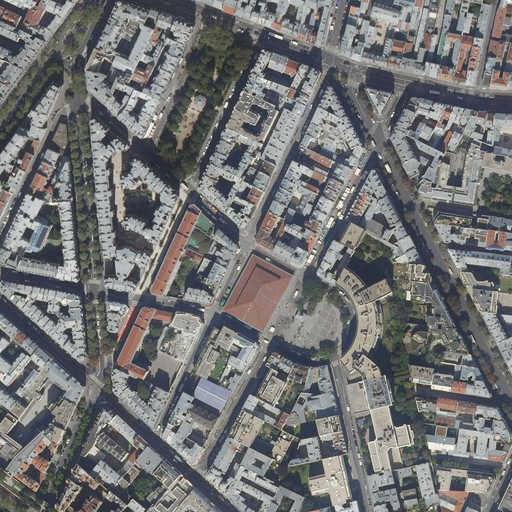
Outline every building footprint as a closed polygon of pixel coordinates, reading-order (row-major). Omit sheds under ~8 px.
[(0,0),(0,21),(3,23),(8,11),(0,6),(0,0),(2,0),(7,2),(7,0),(0,0)] [(30,13),(27,19),(8,11),(3,23),(47,44),(59,27),(76,5),(74,4),(69,1),(65,7),(51,1),(50,0),(43,0),(41,5),(31,0),(7,0),(7,2),(30,13)] [(134,1),(129,0),(117,0),(108,22),(102,35),(96,47),(117,55),(107,76),(119,81),(129,85),(155,29),(145,24),(152,8),(134,1)] [(214,0),(213,5),(218,7),(224,9),(226,0),(214,0)] [(226,0),(224,9),(229,11),(236,14),(239,0),(226,0)] [(245,16),(248,2),(248,0),(239,0),(236,14),(240,15),(244,17),(245,16)] [(254,10),(256,0),(248,0),(248,2),(245,16),(247,17),(252,19),(254,10)] [(260,0),(257,11),(255,20),(263,23),(265,24),(267,25),(273,27),(278,6),(277,6),(278,5),(275,4),(274,8),(272,8),(271,13),(268,12),(268,11),(269,10),(270,8),(269,7),(269,4),(269,3),(267,3),(267,0),(268,0),(278,2),(278,0),(260,0)] [(278,0),(278,2),(278,5),(277,6),(278,6),(273,27),(273,28),(288,33),(290,34),(292,35),(297,37),(306,0),(278,0)] [(316,18),(318,11),(319,8),(320,3),(312,0),(306,0),(297,37),(300,38),(310,42),(311,33),(313,30),(316,18)] [(362,2),(361,7),(352,5),(351,10),(350,14),(359,17),(371,21),(375,0),(362,0),(362,1),(362,2)] [(371,63),(374,64),(388,67),(391,55),(392,50),(394,38),(394,37),(395,36),(398,19),(411,22),(414,6),(395,2),(390,0),(388,0),(375,0),(371,21),(366,42),(361,61),(371,63)] [(411,22),(409,30),(413,30),(411,36),(408,35),(400,70),(405,71),(415,73),(431,0),(415,0),(414,6),(411,22)] [(441,0),(431,0),(415,73),(418,74),(424,75),(434,34),(441,0)] [(450,23),(454,3),(455,0),(448,0),(447,3),(445,14),(444,23),(442,31),(448,32),(450,23)] [(462,4),(460,12),(461,12),(465,13),(465,11),(468,11),(470,0),(482,3),(483,0),(455,0),(454,3),(462,4)] [(480,13),(480,15),(477,29),(480,29),(479,32),(477,32),(474,46),(482,47),(483,42),(486,29),(487,25),(489,13),(491,5),(482,3),(481,10),(483,10),(483,13),(480,13)] [(331,14),(332,7),(326,5),(325,10),(324,13),(316,43),(317,44),(319,44),(320,45),(324,43),(325,39),(331,14)] [(507,8),(499,6),(497,13),(495,20),(491,40),(500,42),(505,17),(507,8)] [(156,10),(152,8),(145,24),(155,29),(163,12),(157,10),(156,10)] [(324,13),(318,11),(316,18),(318,19),(315,31),(313,30),(311,33),(310,42),(312,42),(316,44),(316,43),(324,13)] [(178,18),(178,17),(170,15),(163,12),(155,29),(129,85),(137,88),(144,90),(147,85),(147,83),(148,81),(149,80),(149,78),(154,69),(156,64),(161,54),(166,43),(169,36),(170,33),(172,29),(178,18)] [(457,68),(467,17),(464,16),(465,13),(461,12),(456,33),(452,33),(454,25),(453,24),(450,23),(448,32),(438,78),(445,80),(453,82),(456,68),(457,68)] [(473,14),(468,13),(467,17),(457,68),(456,68),(453,82),(460,83),(466,85),(466,84),(469,69),(474,46),(477,32),(477,29),(480,15),(475,14),(471,33),(469,36),(468,36),(473,14)] [(357,22),(359,17),(350,14),(349,18),(349,19),(348,23),(357,26),(357,22)] [(366,42),(371,21),(359,17),(357,22),(360,23),(360,24),(363,24),(362,29),(356,28),(357,26),(348,23),(347,24),(345,35),(357,39),(360,40),(360,42),(366,42)] [(511,18),(505,17),(500,42),(497,58),(493,74),(490,88),(500,88),(508,88),(511,67),(511,40),(511,39),(508,38),(508,37),(507,37),(507,34),(507,33),(508,30),(509,30),(511,18)] [(185,20),(178,18),(172,29),(176,31),(176,32),(176,33),(176,34),(177,34),(178,34),(176,38),(174,37),(174,36),(174,34),(170,33),(169,36),(187,44),(191,36),(195,27),(193,24),(187,21),(185,20)] [(409,30),(411,22),(398,19),(395,36),(402,38),(401,41),(396,39),(396,38),(394,38),(392,50),(393,50),(393,49),(399,50),(397,56),(391,55),(388,67),(393,68),(400,70),(408,35),(409,30)] [(3,59),(4,59),(5,58),(8,59),(6,62),(26,72),(35,60),(47,44),(3,23),(2,26),(0,24),(0,57),(0,58),(2,59),(3,59)] [(438,78),(448,32),(442,31),(437,59),(436,63),(434,63),(433,62),(432,61),(433,58),(433,57),(438,35),(434,34),(424,75),(426,76),(431,77),(436,78),(438,78)] [(352,57),(357,39),(345,35),(344,35),(342,43),(340,53),(347,56),(352,57)] [(169,36),(166,43),(168,44),(169,43),(171,44),(171,43),(174,44),(173,45),(173,47),(171,46),(170,49),(169,49),(168,51),(181,57),(184,51),(187,44),(169,36)] [(361,61),(366,42),(360,42),(360,40),(357,39),(352,57),(356,59),(361,61)] [(500,42),(491,40),(490,47),(489,50),(488,56),(497,58),(500,42)] [(480,57),(482,47),(474,46),(469,69),(478,70),(478,68),(480,57)] [(95,49),(87,68),(107,76),(117,55),(96,47),(95,49)] [(181,57),(168,51),(166,54),(167,55),(168,56),(166,61),(165,61),(164,62),(160,60),(163,55),(161,54),(156,64),(174,72),(177,65),(181,57)] [(271,63),(275,54),(267,51),(266,51),(263,52),(258,62),(253,74),(264,80),(266,75),(263,74),(269,62),(271,63)] [(281,56),(275,54),(271,63),(266,75),(264,80),(278,85),(281,78),(283,74),(289,59),(281,56)] [(497,58),(488,56),(486,66),(485,72),(493,74),(497,58)] [(0,72),(4,74),(0,79),(0,97),(6,100),(16,86),(26,72),(6,62),(0,59),(0,72)] [(296,62),(289,59),(283,74),(290,76),(288,78),(289,78),(290,78),(291,77),(296,79),(303,65),(297,62),(296,62)] [(156,64),(154,69),(155,70),(156,69),(159,70),(159,71),(159,72),(160,73),(159,75),(158,74),(157,77),(156,76),(155,78),(156,79),(155,80),(156,81),(167,87),(171,79),(174,72),(156,64)] [(313,68),(303,65),(296,79),(293,84),(291,88),(310,98),(312,94),(314,89),(306,85),(308,81),(305,80),(303,84),(305,85),(303,90),(298,86),(302,78),(305,79),(306,78),(309,80),(314,69),(313,68)] [(119,81),(107,76),(87,68),(88,81),(89,88),(94,93),(98,96),(103,101),(105,103),(114,94),(119,81)] [(318,70),(314,69),(309,80),(308,81),(306,85),(314,89),(317,83),(320,76),(322,74),(321,72),(321,71),(318,70)] [(476,77),(478,70),(469,69),(466,84),(469,85),(474,85),(475,85),(476,77)] [(493,74),(485,72),(484,78),(482,87),(485,87),(490,88),(493,74)] [(264,80),(253,74),(248,83),(244,92),(277,107),(281,109),(287,97),(290,90),(278,85),(264,80)] [(288,81),(281,78),(278,85),(290,90),(291,88),(293,84),(290,82),(290,84),(287,83),(288,81)] [(44,95),(34,108),(50,114),(56,100),(61,90),(63,85),(55,80),(44,95)] [(137,88),(129,85),(119,81),(114,94),(105,103),(112,110),(119,116),(128,106),(130,103),(137,88)] [(167,87),(156,81),(155,82),(155,83),(155,84),(155,85),(153,88),(151,87),(147,85),(144,90),(162,99),(164,93),(167,87)] [(323,98),(319,108),(327,112),(329,107),(332,106),(333,108),(331,108),(333,111),(334,110),(335,112),(334,113),(332,112),(331,114),(342,120),(348,116),(341,102),(333,86),(329,86),(323,98)] [(381,116),(383,116),(388,107),(394,96),(392,93),(381,90),(368,87),(367,88),(365,90),(371,100),(379,116),(381,116)] [(162,99),(144,90),(137,88),(130,103),(139,107),(154,114),(158,106),(162,99)] [(310,98),(291,88),(290,90),(287,97),(295,102),(306,107),(308,103),(310,98)] [(276,110),(276,109),(277,107),(244,92),(240,100),(236,110),(239,112),(272,127),(278,114),(279,112),(276,110)] [(197,105),(200,107),(205,106),(206,102),(205,98),(201,96),(197,98),(195,102),(197,105)] [(290,112),(295,102),(287,97),(281,109),(279,111),(284,113),(264,155),(262,154),(266,147),(263,145),(261,148),(257,157),(277,167),(283,154),(286,148),(296,127),(301,117),(290,112)] [(414,98),(412,99),(408,106),(399,123),(395,129),(418,141),(428,119),(429,118),(436,103),(427,101),(426,100),(419,99),(416,98),(414,98)] [(303,112),(306,107),(295,102),(290,112),(301,117),(303,112)] [(139,107),(130,103),(128,106),(119,116),(125,122),(132,127),(136,123),(135,123),(137,118),(138,116),(138,114),(133,112),(132,114),(132,113),(131,112),(132,109),(134,110),(135,107),(136,108),(136,109),(138,110),(139,107)] [(441,104),(436,103),(429,118),(431,119),(431,118),(436,120),(435,122),(428,119),(418,141),(427,146),(447,105),(441,104)] [(451,106),(447,105),(427,146),(436,150),(439,143),(446,130),(447,126),(442,124),(444,119),(450,121),(455,107),(451,106)] [(154,114),(139,107),(138,110),(140,110),(141,110),(140,113),(141,113),(141,115),(142,119),(141,121),(140,121),(141,120),(137,118),(135,123),(136,123),(132,127),(136,131),(141,136),(145,135),(150,124),(154,114)] [(461,108),(455,107),(450,121),(447,126),(446,130),(448,131),(449,130),(453,122),(455,123),(452,129),(451,132),(450,132),(441,148),(440,147),(441,144),(439,143),(436,150),(445,154),(447,149),(466,110),(461,108)] [(41,140),(42,138),(45,133),(47,128),(45,123),(46,121),(50,114),(34,108),(26,119),(25,121),(21,126),(17,132),(41,140)] [(327,112),(319,108),(317,111),(315,116),(311,124),(323,130),(326,124),(323,123),(325,120),(326,121),(325,122),(327,123),(331,114),(327,112)] [(272,127),(239,112),(236,110),(232,118),(227,128),(258,143),(259,142),(263,141),(264,141),(265,140),(272,127)] [(470,110),(466,110),(447,149),(454,152),(461,139),(463,134),(471,137),(474,132),(466,129),(474,111),(470,110)] [(474,111),(466,129),(474,132),(471,137),(481,142),(483,137),(483,135),(484,132),(485,127),(489,113),(482,112),(474,111)] [(493,113),(489,113),(485,127),(491,128),(491,131),(488,130),(488,138),(483,137),(481,142),(492,146),(493,147),(496,113),(493,113)] [(511,114),(510,114),(496,113),(493,147),(494,147),(499,143),(500,130),(500,128),(501,128),(502,128),(503,126),(511,127),(511,149),(496,147),(494,154),(496,155),(506,157),(511,157),(511,114)] [(278,114),(272,127),(265,140),(267,141),(280,115),(278,114)] [(331,114),(327,123),(326,124),(323,130),(331,133),(337,136),(354,127),(351,121),(348,116),(342,120),(331,114)] [(99,203),(104,258),(105,275),(106,283),(109,286),(113,286),(121,288),(133,290),(137,289),(138,285),(153,254),(153,253),(144,249),(143,252),(139,250),(138,251),(130,247),(127,246),(117,247),(117,244),(116,244),(115,235),(116,235),(116,231),(115,230),(114,231),(113,214),(114,214),(115,214),(114,210),(114,209),(113,209),(113,202),(112,194),(113,193),(112,189),(110,189),(109,173),(111,173),(111,172),(111,169),(110,168),(108,169),(108,160),(110,158),(109,157),(117,149),(121,152),(123,149),(125,151),(130,147),(128,145),(128,144),(122,139),(98,116),(97,116),(91,119),(99,203)] [(55,135),(49,147),(70,157),(68,143),(67,124),(61,123),(55,135)] [(323,130),(311,124),(309,129),(307,133),(304,139),(301,146),(312,151),(318,139),(317,139),(317,137),(318,138),(319,138),(320,135),(322,136),(320,140),(326,143),(331,133),(323,130)] [(337,136),(331,133),(326,143),(320,155),(339,164),(353,171),(356,166),(362,155),(365,149),(359,137),(354,127),(337,136)] [(224,135),(222,140),(228,143),(234,147),(235,144),(236,144),(235,143),(235,142),(236,140),(236,139),(236,137),(237,137),(238,138),(238,139),(239,140),(239,141),(239,142),(248,146),(249,146),(249,145),(250,147),(249,149),(248,149),(248,150),(246,153),(253,156),(258,146),(261,148),(263,145),(258,143),(227,128),(224,135)] [(427,146),(418,141),(395,129),(392,135),(390,138),(401,159),(404,165),(415,159),(428,167),(431,161),(420,156),(416,157),(413,151),(414,150),(412,146),(410,146),(408,141),(409,139),(417,143),(417,144),(420,150),(436,158),(430,168),(436,171),(441,161),(439,160),(441,156),(443,157),(445,154),(436,150),(427,146)] [(17,132),(16,133),(0,154),(0,156),(14,165),(20,168),(27,171),(31,163),(38,148),(41,140),(17,132)] [(461,188),(457,188),(454,187),(449,186),(454,153),(454,152),(447,149),(445,154),(443,157),(441,161),(436,171),(432,200),(452,203),(453,193),(456,194),(454,204),(476,207),(481,175),(481,174),(482,172),(482,170),(482,168),(486,153),(494,154),(496,147),(494,147),(493,147),(492,146),(481,142),(471,137),(463,134),(461,139),(470,143),(466,152),(464,169),(464,172),(461,188)] [(233,149),(234,147),(228,143),(222,140),(220,146),(216,153),(222,155),(229,158),(230,155),(231,156),(232,156),(235,151),(234,149),(233,149)] [(312,151),(301,146),(297,153),(293,161),(314,171),(345,186),(349,179),(353,171),(339,164),(320,155),(312,151)] [(70,157),(49,147),(46,153),(43,160),(64,169),(70,157)] [(121,177),(121,178),(121,182),(122,182),(122,187),(134,186),(140,180),(140,179),(137,177),(142,172),(146,176),(146,179),(151,183),(150,185),(153,188),(155,187),(160,192),(162,192),(164,201),(162,201),(159,208),(157,207),(155,211),(156,212),(157,212),(154,219),(155,221),(156,221),(153,227),(147,225),(149,222),(148,220),(137,215),(137,213),(125,214),(125,219),(124,219),(125,223),(126,223),(126,228),(133,227),(147,234),(146,234),(150,236),(149,239),(158,243),(174,208),(176,203),(180,196),(179,191),(176,189),(154,169),(138,154),(136,152),(131,157),(133,158),(131,161),(135,165),(128,172),(121,173),(122,177),(121,177)] [(228,161),(229,158),(222,155),(216,153),(214,158),(211,165),(245,180),(246,177),(244,176),(248,167),(241,163),(240,166),(240,167),(241,168),(239,170),(238,170),(237,169),(229,165),(228,165),(227,166),(226,166),(225,165),(224,166),(223,165),(224,165),(225,164),(226,161),(227,161),(228,161)] [(253,157),(253,156),(246,153),(244,156),(243,159),(243,160),(241,163),(248,167),(250,164),(252,165),(255,159),(253,157)] [(505,162),(495,160),(496,155),(494,154),(486,153),(482,168),(495,171),(502,172),(511,174),(511,157),(506,157),(505,162)] [(0,186),(2,187),(9,172),(10,170),(12,170),(14,165),(0,156),(0,186)] [(71,172),(70,157),(64,169),(59,181),(72,180),(71,172)] [(257,157),(256,157),(255,159),(252,165),(251,168),(272,178),(273,176),(274,173),(277,167),(257,157)] [(432,200),(436,171),(430,168),(428,167),(415,159),(404,165),(407,171),(410,177),(415,175),(417,179),(418,182),(419,181),(421,184),(422,186),(421,197),(422,198),(426,199),(432,200)] [(64,169),(43,160),(41,165),(38,172),(49,177),(54,167),(58,170),(54,179),(59,181),(64,169)] [(314,171),(293,161),(290,168),(289,171),(285,180),(306,189),(308,184),(310,181),(306,179),(304,182),(300,180),(303,173),(311,177),(314,171)] [(20,168),(14,165),(12,170),(13,171),(5,188),(13,192),(16,194),(18,190),(22,182),(27,171),(20,168)] [(208,169),(205,176),(219,182),(221,178),(220,178),(221,175),(223,176),(225,178),(232,182),(233,180),(237,182),(238,184),(237,186),(235,185),(233,189),(234,189),(239,192),(244,182),(245,180),(211,165),(208,169)] [(272,178),(251,168),(246,177),(245,180),(244,182),(265,192),(269,185),(272,178)] [(314,171),(311,177),(323,183),(324,182),(329,184),(322,197),(336,203),(340,195),(345,186),(314,171)] [(368,180),(361,191),(373,198),(374,196),(372,195),(375,191),(378,198),(376,199),(380,201),(390,197),(383,184),(376,171),(373,171),(368,180)] [(36,176),(35,178),(32,184),(42,189),(48,192),(53,194),(54,191),(56,187),(56,186),(59,181),(54,179),(49,177),(38,172),(36,176)] [(220,183),(219,182),(205,176),(202,183),(200,187),(201,191),(207,197),(215,204),(219,199),(221,201),(225,197),(226,196),(219,190),(219,191),(215,188),(216,185),(219,187),(220,183)] [(72,180),(59,181),(56,186),(61,185),(61,194),(57,194),(57,196),(51,197),(49,201),(50,201),(73,199),(73,190),(72,180)] [(277,195),(274,202),(286,207),(290,209),(296,212),(302,215),(313,193),(306,189),(285,180),(279,191),(277,195)] [(261,200),(265,192),(244,182),(239,192),(236,197),(258,208),(260,203),(261,200)] [(42,189),(32,184),(30,187),(28,192),(49,201),(51,197),(53,194),(48,192),(46,196),(40,194),(42,189)] [(308,184),(306,189),(313,193),(317,195),(322,197),(323,195),(321,194),(322,192),(322,190),(321,190),(319,191),(319,189),(308,184)] [(5,188),(2,187),(0,190),(0,218),(1,219),(6,207),(13,192),(5,188)] [(236,197),(239,192),(234,189),(230,197),(231,197),(230,200),(228,200),(225,198),(226,197),(225,197),(221,201),(219,199),(215,204),(220,209),(227,215),(231,207),(236,197)] [(376,199),(373,198),(361,191),(359,195),(354,205),(349,214),(346,220),(364,229),(371,219),(372,218),(373,216),(374,213),(380,201),(376,199)] [(79,257),(78,247),(76,228),(74,208),(73,199),(50,201),(49,201),(28,192),(25,199),(17,216),(16,217),(11,228),(6,240),(3,246),(24,256),(18,268),(26,270),(48,274),(49,274),(58,276),(60,264),(61,263),(61,258),(79,257)] [(316,207),(312,206),(317,195),(313,193),(302,215),(324,225),(333,209),(336,203),(322,197),(316,210),(315,209),(316,207)] [(255,214),(258,208),(236,197),(231,207),(236,211),(239,205),(244,208),(241,214),(244,215),(247,217),(252,220),(255,214)] [(396,208),(390,197),(380,201),(374,213),(373,216),(381,211),(379,207),(381,206),(391,227),(394,226),(403,222),(396,208)] [(282,214),(286,207),(274,202),(272,206),(269,213),(290,223),(291,223),(296,212),(290,209),(290,210),(289,209),(288,210),(287,210),(285,215),(282,214)] [(214,238),(215,239),(220,229),(213,223),(199,210),(195,206),(191,207),(188,214),(181,228),(179,234),(178,234),(178,235),(177,236),(177,237),(176,239),(175,240),(176,240),(172,248),(170,252),(169,253),(170,253),(169,255),(168,255),(168,256),(168,257),(164,265),(155,284),(152,291),(154,294),(158,295),(163,296),(177,265),(176,265),(178,261),(183,252),(184,253),(184,254),(201,262),(199,265),(197,264),(193,273),(197,275),(198,273),(204,262),(205,258),(206,257),(185,247),(189,239),(188,239),(190,236),(197,222),(198,223),(214,238)] [(241,214),(236,211),(231,207),(227,215),(235,223),(244,230),(247,230),(250,225),(252,220),(247,217),(246,218),(247,218),(246,220),(245,220),(244,220),(242,218),(244,215),(241,214)] [(302,215),(296,212),(291,223),(307,231),(307,230),(318,236),(321,231),(324,225),(302,215)] [(269,213),(266,219),(265,221),(256,239),(258,243),(260,244),(268,249),(274,252),(284,233),(285,231),(290,223),(269,213)] [(434,223),(435,224),(461,227),(471,229),(473,218),(461,216),(457,215),(443,213),(439,213),(435,218),(434,219),(433,220),(434,223)] [(473,214),(473,218),(471,229),(488,231),(490,217),(482,215),(473,214)] [(497,218),(490,217),(488,231),(489,231),(503,232),(505,219),(497,218)] [(388,229),(371,219),(364,229),(366,231),(382,239),(388,229)] [(511,220),(505,219),(503,232),(507,233),(511,233),(511,220)] [(355,251),(366,231),(364,229),(346,220),(341,229),(337,237),(343,241),(341,244),(345,246),(349,248),(355,251)] [(406,229),(403,222),(394,226),(395,228),(391,230),(390,228),(388,229),(382,239),(387,242),(392,234),(394,233),(399,242),(410,236),(406,229)] [(307,231),(291,223),(290,223),(285,231),(298,238),(296,243),(293,248),(282,242),(283,239),(284,239),(286,234),(284,233),(274,252),(279,255),(282,257),(291,261),(294,255),(296,252),(299,247),(298,247),(300,242),(301,241),(307,231)] [(461,227),(435,224),(438,230),(443,240),(445,243),(447,243),(458,245),(461,227)] [(471,229),(461,227),(458,245),(466,245),(467,237),(470,237),(470,233),(476,234),(475,238),(477,238),(476,247),(487,248),(489,231),(488,231),(471,229)] [(220,229),(215,239),(213,243),(218,245),(219,242),(221,243),(222,243),(225,246),(224,248),(236,254),(237,250),(238,249),(237,245),(234,242),(230,238),(220,229)] [(307,230),(307,231),(301,241),(302,242),(303,240),(305,241),(303,244),(300,242),(298,247),(299,247),(309,253),(314,243),(318,236),(307,230)] [(505,250),(507,233),(503,232),(489,231),(487,248),(495,249),(499,249),(505,250)] [(413,241),(410,236),(399,242),(393,245),(398,248),(393,258),(395,260),(397,259),(417,248),(413,241)] [(324,261),(334,266),(331,271),(330,272),(326,280),(331,283),(336,286),(347,267),(355,251),(349,248),(344,258),(343,257),(343,256),(340,254),(345,246),(341,244),(335,240),(331,248),(329,251),(326,256),(324,261)] [(218,245),(213,243),(206,257),(205,258),(210,261),(213,254),(219,257),(216,263),(228,270),(232,262),(236,254),(224,248),(218,245)] [(1,251),(0,252),(0,265),(3,266),(13,268),(18,268),(24,256),(3,246),(1,251)] [(309,253),(299,247),(296,252),(299,254),(299,255),(300,255),(299,257),(298,257),(294,255),(291,261),(299,266),(302,265),(305,260),(309,253)] [(420,255),(417,248),(397,259),(397,262),(405,264),(404,262),(409,260),(410,263),(410,262),(412,262),(412,263),(413,263),(414,264),(414,265),(426,266),(420,255)] [(511,261),(511,257),(475,253),(458,251),(449,250),(448,250),(454,261),(458,269),(472,271),(473,267),(469,267),(469,268),(467,268),(467,266),(466,266),(466,264),(499,268),(498,274),(509,275),(511,261)] [(261,261),(252,256),(238,283),(227,302),(226,303),(222,311),(234,317),(243,322),(253,327),(262,332),(266,325),(277,304),(292,277),(285,273),(273,267),(261,261)] [(61,258),(61,263),(64,263),(64,260),(67,260),(68,266),(60,264),(58,276),(68,278),(78,280),(80,277),(79,265),(79,257),(61,258)] [(210,261),(205,258),(204,262),(198,273),(221,285),(225,277),(228,270),(216,263),(211,274),(205,272),(210,261)] [(328,269),(331,271),(334,266),(324,261),(320,267),(317,272),(317,273),(318,276),(321,277),(326,280),(330,272),(327,271),(328,269)] [(397,262),(392,261),(391,261),(387,269),(390,279),(402,280),(435,284),(429,272),(426,266),(414,265),(405,264),(397,262)] [(393,293),(387,280),(370,288),(366,283),(360,277),(353,271),(347,267),(336,286),(339,287),(342,289),(344,292),(347,294),(348,295),(349,297),(351,299),(353,302),(354,306),(356,309),(376,302),(393,293)] [(481,283),(482,272),(472,271),(458,269),(464,281),(469,289),(498,293),(493,283),(489,284),(488,281),(483,283),(481,283)] [(198,273),(197,275),(193,283),(195,283),(205,291),(209,294),(209,296),(215,298),(217,293),(221,285),(198,273)] [(440,293),(435,284),(402,280),(401,291),(412,292),(411,301),(427,302),(426,306),(447,308),(447,307),(446,308),(444,308),(443,304),(445,303),(444,302),(440,293)] [(19,290),(20,284),(13,283),(4,281),(2,284),(0,286),(6,295),(7,295),(11,300),(15,295),(16,292),(20,293),(21,290),(19,290)] [(195,283),(193,283),(186,296),(185,300),(198,302),(209,305),(212,303),(213,301),(215,298),(209,296),(209,294),(205,291),(203,292),(203,291),(202,291),(192,289),(193,287),(194,287),(194,285),(195,283)] [(28,286),(20,284),(19,290),(21,290),(20,293),(19,294),(20,295),(21,293),(22,293),(22,294),(29,295),(29,298),(33,299),(35,287),(28,286)] [(41,288),(35,287),(33,299),(33,301),(38,303),(38,301),(45,302),(47,289),(41,288)] [(52,290),(47,289),(45,302),(50,303),(49,312),(50,313),(55,314),(55,312),(59,291),(52,290)] [(497,314),(499,293),(498,293),(469,289),(471,294),(478,308),(480,312),(497,314)] [(64,292),(59,291),(55,312),(60,316),(63,313),(61,312),(62,307),(61,306),(62,305),(64,305),(65,300),(66,301),(66,299),(68,299),(69,293),(64,292)] [(75,294),(69,293),(68,299),(66,299),(66,301),(65,300),(64,305),(64,306),(65,306),(66,306),(67,306),(68,306),(71,306),(71,310),(83,309),(83,302),(82,298),(80,295),(77,295),(75,294)] [(20,295),(19,294),(19,295),(19,296),(15,295),(11,300),(19,306),(24,311),(33,301),(33,299),(29,298),(27,300),(23,297),(20,296),(20,295)] [(38,303),(33,301),(24,311),(25,312),(32,319),(41,309),(36,305),(38,303)] [(109,314),(114,313),(114,311),(115,311),(117,311),(118,311),(118,312),(119,312),(118,314),(124,317),(126,312),(128,307),(126,304),(118,303),(111,301),(108,304),(108,309),(109,314)] [(369,358),(372,361),(374,356),(376,352),(377,353),(378,350),(380,345),(381,340),(382,335),(383,332),(383,327),(383,320),(383,317),(382,312),(381,307),(379,302),(376,303),(376,302),(356,309),(356,310),(357,314),(357,316),(358,318),(358,322),(358,325),(358,329),(358,333),(357,336),(356,339),(355,342),(352,347),(349,351),(347,353),(344,356),(341,359),(344,372),(345,377),(350,377),(353,376),(358,374),(360,372),(358,370),(369,358)] [(458,330),(451,316),(447,308),(426,306),(425,306),(424,316),(430,316),(429,326),(458,330)] [(146,332),(152,318),(174,322),(178,314),(170,312),(151,309),(150,309),(147,308),(144,310),(138,321),(135,328),(132,334),(127,346),(116,369),(137,378),(137,379),(138,377),(145,380),(151,367),(137,360),(136,361),(133,360),(144,337),(146,332)] [(41,309),(32,319),(37,323),(44,329),(52,320),(52,319),(41,309)] [(83,309),(71,310),(71,312),(71,313),(71,315),(73,314),(73,318),(72,318),(72,317),(71,316),(67,317),(66,316),(66,314),(64,312),(63,313),(60,316),(67,322),(84,321),(84,315),(83,309)] [(295,318),(303,323),(308,315),(300,311),(297,315),(295,318)] [(55,312),(55,314),(56,315),(52,319),(52,320),(44,329),(46,331),(53,337),(66,323),(67,322),(60,316),(55,312)] [(511,316),(497,314),(480,312),(490,330),(498,345),(511,337),(511,316)] [(6,332),(13,323),(9,319),(2,313),(0,317),(0,342),(2,345),(4,339),(0,334),(0,330),(2,328),(6,332)] [(114,314),(114,313),(109,314),(109,322),(110,331),(116,332),(120,324),(124,317),(118,314),(118,315),(117,314),(116,314),(115,314),(114,314)] [(197,318),(178,314),(174,322),(171,328),(179,329),(178,336),(176,336),(172,356),(184,362),(187,356),(189,352),(192,345),(198,334),(202,324),(199,318),(197,318)] [(84,321),(67,322),(66,323),(66,328),(68,329),(74,328),(75,339),(74,339),(74,341),(77,341),(86,340),(85,331),(84,321)] [(468,348),(461,335),(458,330),(429,326),(409,323),(400,322),(408,357),(420,359),(421,352),(419,352),(417,351),(416,350),(414,349),(413,347),(412,346),(412,343),(412,342),(412,341),(412,340),(412,338),(413,336),(414,335),(415,335),(416,333),(418,332),(420,332),(422,332),(428,333),(428,329),(433,330),(433,334),(441,335),(448,349),(448,353),(459,355),(463,355),(473,357),(468,348)] [(18,326),(13,323),(6,332),(12,337),(9,340),(8,338),(7,340),(10,343),(14,339),(22,330),(18,326)] [(68,329),(66,328),(66,323),(53,337),(61,344),(65,348),(72,340),(73,341),(74,341),(74,339),(72,339),(70,337),(68,335),(65,333),(65,331),(66,331),(68,329)] [(158,353),(170,329),(166,327),(154,351),(158,353)] [(232,345),(234,343),(238,334),(230,330),(225,327),(223,331),(216,328),(211,338),(203,353),(194,373),(202,377),(218,385),(222,377),(232,356),(227,354),(232,345)] [(26,334),(22,330),(14,339),(20,344),(18,346),(16,345),(14,347),(17,350),(18,350),(22,346),(30,338),(26,334)] [(238,334),(234,343),(244,348),(241,353),(239,352),(240,350),(232,345),(227,354),(232,356),(248,365),(253,355),(258,346),(257,343),(247,338),(239,333),(238,334)] [(511,337),(498,345),(501,352),(506,362),(511,358),(511,337)] [(0,379),(5,383),(10,375),(12,376),(29,356),(32,358),(42,348),(32,339),(30,338),(22,346),(26,349),(13,365),(1,354),(10,343),(7,340),(4,338),(4,339),(2,345),(0,342),(0,379)] [(86,340),(77,341),(77,345),(75,345),(73,342),(74,341),(73,341),(72,340),(65,348),(74,356),(82,363),(88,360),(87,352),(86,340)] [(0,405),(10,413),(54,359),(43,349),(42,348),(32,358),(29,356),(12,376),(10,375),(5,383),(0,379),(0,401),(2,403),(0,405)] [(458,365),(459,355),(448,353),(442,352),(440,362),(456,365),(458,365)] [(281,363),(284,357),(279,354),(277,353),(273,354),(271,359),(267,366),(272,369),(276,371),(279,366),(276,365),(276,364),(276,363),(276,361),(278,361),(281,363)] [(475,362),(473,357),(463,355),(462,366),(464,366),(479,369),(475,362)] [(245,371),(248,365),(232,356),(222,377),(228,380),(229,378),(227,377),(230,371),(232,366),(239,370),(236,374),(242,377),(244,372),(245,371)] [(288,359),(284,357),(281,363),(279,366),(276,371),(279,373),(281,369),(283,370),(281,374),(289,378),(295,363),(288,359)] [(432,385),(435,362),(420,359),(408,357),(411,374),(387,379),(386,376),(382,377),(365,381),(347,385),(351,401),(351,402),(354,414),(371,410),(389,406),(393,405),(388,382),(412,377),(413,382),(432,385)] [(358,370),(360,372),(362,374),(363,375),(364,376),(365,378),(365,379),(365,381),(382,377),(381,371),(381,370),(380,368),(378,366),(377,365),(372,361),(369,358),(358,370)] [(30,405),(35,399),(37,400),(39,398),(42,394),(39,393),(41,390),(48,382),(50,379),(58,385),(63,389),(66,392),(64,394),(60,401),(56,405),(54,404),(50,409),(52,411),(47,418),(54,424),(56,426),(58,427),(66,430),(68,425),(75,409),(77,406),(82,395),(85,389),(86,387),(68,371),(62,366),(61,365),(54,359),(10,413),(10,415),(7,419),(8,419),(0,429),(2,430),(1,431),(0,430),(0,450),(11,459),(14,461),(13,461),(9,467),(11,468),(8,472),(14,476),(45,439),(48,437),(44,434),(37,429),(34,433),(27,442),(23,448),(21,446),(7,436),(9,433),(15,425),(20,419),(25,413),(30,405)] [(456,365),(440,362),(435,362),(432,385),(431,389),(441,390),(452,392),(454,379),(456,365)] [(302,366),(299,365),(295,363),(289,378),(300,383),(305,386),(311,367),(309,367),(306,366),(303,366),(302,366)] [(329,372),(328,366),(324,367),(320,367),(321,372),(318,383),(321,395),(322,395),(334,393),(331,379),(329,372)] [(469,380),(475,381),(486,382),(482,374),(479,369),(464,366),(462,379),(465,380),(469,380)] [(309,394),(316,370),(316,367),(314,367),(311,367),(305,386),(303,391),(302,393),(309,394)] [(137,378),(116,369),(115,371),(114,372),(114,374),(115,392),(116,393),(116,394),(121,398),(126,391),(131,389),(132,388),(130,385),(129,385),(129,383),(128,383),(128,382),(129,382),(129,379),(130,379),(132,380),(137,378)] [(279,373),(276,371),(272,369),(268,376),(263,374),(259,380),(251,395),(285,413),(287,408),(293,411),(302,393),(303,391),(298,388),(300,383),(289,378),(281,374),(279,373)] [(237,385),(242,377),(236,374),(234,378),(233,378),(232,378),(231,378),(230,381),(228,380),(222,377),(218,385),(233,392),(237,385)] [(455,381),(456,379),(454,379),(452,392),(459,393),(467,394),(468,383),(469,380),(465,380),(465,383),(455,381)] [(144,382),(142,385),(141,387),(154,393),(149,402),(149,405),(138,394),(131,407),(136,412),(141,417),(153,428),(159,414),(162,408),(169,393),(145,381),(144,382)] [(488,388),(486,382),(475,381),(474,384),(476,387),(475,388),(473,384),(468,383),(467,394),(475,396),(490,398),(492,395),(488,388)] [(141,387),(142,385),(140,384),(138,388),(136,388),(135,391),(134,392),(133,390),(131,389),(126,391),(121,398),(125,402),(131,407),(138,394),(141,387)] [(179,401),(174,411),(183,415),(184,414),(183,414),(183,412),(186,413),(184,416),(187,417),(189,414),(187,413),(191,404),(188,402),(189,400),(193,402),(195,398),(193,397),(183,392),(179,401)] [(336,402),(334,393),(322,395),(321,395),(309,394),(302,393),(293,411),(291,416),(290,415),(283,427),(300,424),(310,422),(339,416),(336,402)] [(290,415),(285,413),(251,395),(247,402),(243,410),(260,419),(280,430),(282,430),(283,427),(290,415)] [(417,399),(422,422),(435,424),(437,407),(438,401),(427,399),(417,398),(417,399)] [(443,398),(439,398),(438,401),(437,407),(435,424),(437,425),(448,426),(454,427),(457,411),(459,401),(448,399),(443,398)] [(469,402),(459,401),(457,411),(454,427),(458,428),(474,431),(474,430),(475,427),(476,418),(477,414),(479,404),(469,402)] [(189,414),(187,417),(181,430),(178,434),(198,444),(198,445),(203,448),(204,446),(207,442),(191,433),(193,431),(190,430),(192,426),(192,425),(197,427),(198,426),(211,433),(219,418),(191,404),(187,413),(189,414)] [(479,404),(477,414),(481,415),(482,416),(482,418),(490,420),(490,417),(494,418),(495,419),(495,420),(507,422),(501,411),(499,407),(496,407),(487,405),(479,404)] [(393,425),(389,406),(371,410),(373,418),(374,422),(378,439),(376,441),(376,440),(374,441),(374,442),(369,443),(371,453),(372,453),(374,463),(377,474),(380,474),(384,473),(403,468),(398,447),(402,447),(402,445),(407,444),(408,445),(414,444),(413,438),(414,438),(413,431),(411,431),(410,425),(404,427),(404,428),(398,430),(398,428),(393,425)] [(100,414),(96,424),(103,428),(105,429),(106,425),(105,424),(106,421),(108,422),(111,425),(118,416),(113,411),(109,408),(103,409),(100,414)] [(234,426),(226,441),(239,447),(244,449),(250,437),(254,430),(260,419),(243,410),(234,426)] [(184,416),(183,415),(174,411),(171,417),(168,423),(175,427),(177,424),(180,426),(178,429),(181,430),(187,417),(184,416)] [(87,457),(82,455),(80,458),(78,464),(101,484),(111,493),(112,492),(118,485),(117,485),(143,453),(135,446),(137,444),(135,441),(140,436),(129,426),(118,416),(111,425),(107,429),(101,436),(97,441),(98,441),(95,448),(87,457)] [(341,426),(339,416),(310,422),(313,438),(343,432),(341,426)] [(54,424),(47,418),(37,429),(44,434),(54,424)] [(482,418),(476,418),(475,427),(477,427),(477,428),(478,429),(478,431),(491,433),(497,434),(497,432),(501,433),(500,435),(511,436),(511,432),(509,427),(507,422),(495,420),(490,420),(482,418)] [(280,430),(260,419),(254,430),(275,440),(280,430)] [(175,427),(168,423),(165,430),(162,435),(163,437),(166,440),(172,446),(178,434),(181,430),(178,429),(175,427)] [(48,437),(58,427),(56,426),(54,424),(44,434),(48,437)] [(103,428),(96,424),(93,430),(87,443),(85,447),(82,455),(87,457),(95,448),(98,441),(97,441),(101,436),(99,434),(100,434),(103,428)] [(448,426),(437,425),(435,435),(447,436),(448,426)] [(66,430),(58,427),(48,437),(50,439),(53,442),(59,444),(63,437),(66,430)] [(474,431),(458,428),(456,438),(454,456),(469,458),(469,457),(470,452),(466,452),(469,435),(478,437),(476,453),(474,453),(474,458),(488,460),(488,455),(486,454),(486,452),(489,452),(491,433),(478,431),(477,431),(474,431)] [(282,430),(280,430),(275,440),(273,444),(269,442),(268,445),(272,447),(271,448),(265,459),(271,462),(279,466),(294,436),(282,430)] [(323,459),(342,455),(348,454),(345,442),(343,432),(313,438),(296,442),(294,445),(294,447),(302,445),(304,459),(302,460),(302,459),(301,459),(286,462),(283,467),(283,468),(323,459)] [(497,434),(491,433),(489,452),(488,455),(488,460),(495,461),(504,462),(509,451),(511,445),(511,436),(500,435),(497,434)] [(198,444),(178,434),(172,446),(182,455),(187,460),(190,462),(192,464),(195,464),(199,456),(203,448),(198,445),(198,444)] [(437,451),(436,453),(437,454),(447,455),(454,456),(456,438),(447,436),(435,435),(426,434),(430,448),(434,450),(437,451)] [(142,439),(140,436),(135,441),(137,444),(135,446),(143,453),(149,446),(150,445),(142,439)] [(271,448),(250,437),(244,449),(265,459),(271,448)] [(14,476),(22,482),(23,481),(25,483),(24,484),(37,493),(49,467),(51,463),(43,457),(43,458),(40,456),(39,456),(39,454),(40,454),(47,446),(47,445),(49,445),(49,446),(51,448),(50,448),(54,451),(54,453),(55,454),(55,453),(59,444),(53,442),(50,439),(48,442),(45,439),(14,476)] [(239,447),(226,441),(221,451),(212,467),(223,473),(226,474),(239,447)] [(154,475),(166,460),(159,454),(151,446),(149,446),(143,453),(117,485),(118,485),(112,492),(129,506),(134,499),(127,494),(127,487),(129,484),(129,483),(130,482),(130,483),(139,472),(139,471),(142,467),(147,472),(148,472),(149,472),(153,475),(154,474),(154,475)] [(265,459),(244,449),(237,463),(230,477),(231,477),(235,479),(242,466),(264,477),(267,470),(268,470),(270,467),(269,466),(271,462),(265,459)] [(344,465),(342,455),(323,459),(326,473),(327,472),(328,475),(323,476),(323,475),(309,478),(310,483),(309,484),(310,490),(312,490),(313,495),(327,492),(327,491),(331,490),(332,493),(331,493),(333,501),(328,502),(315,505),(316,510),(329,508),(336,506),(343,504),(351,503),(352,502),(351,499),(350,491),(348,482),(347,478),(346,475),(344,465)] [(157,489),(152,495),(151,494),(147,499),(154,505),(155,506),(159,501),(182,476),(182,475),(175,468),(166,460),(154,475),(163,482),(157,489)] [(423,497),(436,494),(428,463),(416,465),(423,497)] [(100,485),(101,484),(78,464),(68,485),(57,508),(62,511),(96,511),(103,503),(103,502),(94,496),(93,496),(80,511),(77,511),(70,506),(82,489),(83,488),(82,487),(80,485),(84,480),(86,480),(92,484),(91,485),(91,486),(96,490),(97,490),(99,487),(100,487),(100,485)] [(441,490),(449,491),(451,479),(467,481),(465,491),(470,492),(475,492),(490,493),(492,489),(496,480),(491,474),(489,473),(489,471),(483,470),(471,469),(457,467),(443,465),(436,464),(436,471),(437,471),(437,475),(440,475),(438,483),(441,483),(441,490)] [(4,468),(0,465),(0,482),(4,486),(13,492),(13,493),(24,501),(29,505),(30,505),(31,504),(32,504),(33,500),(36,495),(37,493),(24,484),(22,482),(14,476),(8,472),(4,468)] [(226,496),(233,502),(243,511),(266,511),(280,486),(266,478),(264,477),(242,466),(235,479),(226,496)] [(223,473),(212,467),(209,473),(207,476),(208,479),(216,487),(226,496),(235,479),(231,477),(228,482),(227,482),(226,482),(225,482),(224,483),(223,482),(224,478),(222,475),(223,473)] [(411,467),(403,468),(384,473),(385,474),(384,476),(380,477),(380,474),(377,474),(374,475),(368,476),(371,492),(375,507),(386,505),(386,502),(390,501),(391,502),(392,502),(392,504),(418,498),(416,488),(403,491),(403,493),(397,494),(396,488),(380,492),(379,487),(395,483),(393,474),(398,473),(399,478),(413,475),(411,467)] [(176,511),(195,489),(191,484),(182,476),(159,501),(155,506),(154,505),(149,511),(176,511)] [(511,511),(511,480),(511,484),(507,493),(503,500),(499,509),(505,511),(511,511)] [(299,511),(301,509),(306,499),(280,486),(266,511),(299,511)] [(212,502),(196,488),(195,489),(176,511),(194,511),(195,511),(196,511),(222,511),(212,502)] [(465,491),(449,491),(441,490),(438,490),(438,494),(442,511),(480,511),(486,501),(490,493),(475,492),(468,507),(464,505),(470,492),(465,491)] [(111,511),(123,511),(128,506),(129,506),(112,492),(111,493),(108,497),(107,498),(108,498),(113,502),(114,502),(115,500),(121,504),(121,506),(116,511),(114,511),(114,510),(113,511),(111,511)] [(420,509),(419,504),(426,503),(428,511),(437,511),(442,511),(438,494),(436,494),(423,497),(418,498),(392,504),(391,504),(393,511),(396,511),(395,511),(401,511),(401,509),(409,508),(409,511),(420,509)] [(146,510),(134,499),(129,506),(128,506),(135,511),(149,511),(148,511),(145,511),(146,510)] [(358,501),(352,502),(351,503),(351,506),(344,508),(343,504),(336,506),(337,511),(335,511),(330,511),(329,508),(316,510),(307,511),(360,511),(360,509),(359,501),(358,501)]
